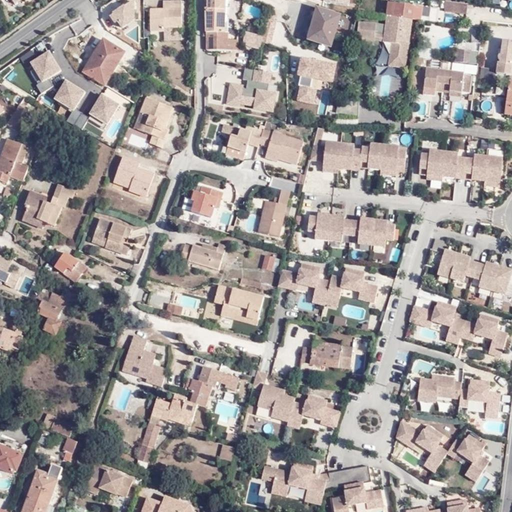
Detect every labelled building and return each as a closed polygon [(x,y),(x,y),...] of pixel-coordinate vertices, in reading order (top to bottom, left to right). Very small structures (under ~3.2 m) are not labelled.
[(185,0),(167,0),(167,8),(154,8),(154,31),(168,31),(168,27),(186,27),(185,0)] [(238,48),(238,38),(228,38),(228,22),(225,22),(219,22),(219,9),(221,9),(221,1),(224,1),(226,1),(226,0),(207,0),(207,10),(206,10),(207,49),(238,48)] [(444,0),(443,12),(466,13),(467,2),(444,0)] [(390,2),(388,17),(413,20),(428,22),(429,17),(430,17),(431,8),(390,2)] [(336,10),(318,5),(308,38),(333,46),(340,23),(349,26),(354,9),(344,6),(342,13),(340,12),(341,9),(336,8),(336,10)] [(245,14),(260,18),(262,10),(247,6),(245,14)] [(263,43),(272,44),(276,17),(267,16),(263,43)] [(408,59),(413,21),(413,20),(388,17),(385,44),(393,45),(391,57),(408,59)] [(246,31),(263,36),(265,28),(243,22),(241,29),(246,31)] [(377,25),(365,24),(363,40),(376,41),(377,25)] [(242,43),(259,48),(263,36),(246,31),(242,43)] [(128,51),(104,37),(82,72),(106,86),(128,51)] [(511,39),(503,38),(501,52),(499,52),(497,70),(508,72),(506,85),(507,85),(511,85),(511,39)] [(456,48),(454,62),(469,63),(471,49),(456,48)] [(50,78),(63,70),(51,50),(31,61),(35,68),(43,82),(50,78)] [(282,67),(282,53),(269,53),(269,67),(282,67)] [(335,82),(338,63),(302,56),(298,74),(302,75),(313,77),(335,82)] [(55,86),(50,78),(43,82),(35,68),(31,71),(39,84),(37,86),(41,94),(55,86)] [(244,84),(230,82),(226,104),(243,107),(244,104),(254,106),(254,109),(274,112),(277,92),(269,91),(270,84),(277,85),(279,74),(245,68),(243,79),(248,80),(247,87),(244,86),(244,84)] [(447,72),(428,69),(426,89),(437,90),(437,92),(444,93),(447,72)] [(466,74),(447,72),(444,93),(452,94),(452,92),(463,94),(464,92),(466,74)] [(313,77),(302,75),(300,85),(301,85),(311,87),(313,77)] [(474,76),(466,75),(464,92),(471,93),(474,76)] [(162,76),(157,83),(182,98),(186,91),(162,76)] [(77,109),(87,91),(66,79),(54,98),(74,110),(76,111),(77,109)] [(315,104),(318,88),(311,87),(301,85),(298,100),(315,104)] [(109,125),(122,104),(103,92),(90,113),(91,114),(108,124),(109,125)] [(154,134),(169,140),(177,118),(173,117),(176,109),(148,98),(137,128),(154,134)] [(360,103),(350,102),(348,111),(359,112),(360,103)] [(17,130),(29,109),(20,103),(8,125),(17,130)] [(89,118),(90,116),(77,109),(76,111),(74,110),(68,119),(83,128),(89,118)] [(358,120),(359,112),(348,111),(347,119),(358,120)] [(108,124),(91,114),(90,116),(89,118),(106,128),(108,124)] [(358,120),(347,119),(345,129),(356,129),(358,120)] [(272,131),(275,121),(269,120),(266,129),(272,131)] [(234,137),(237,127),(232,126),(229,135),(234,137)] [(251,146),(260,148),(261,145),(265,132),(256,129),(255,133),(237,127),(234,137),(230,149),(248,154),(251,146)] [(266,129),(265,132),(261,145),(271,148),(270,151),(282,154),(281,161),(299,166),(307,142),(272,131),(266,129)] [(165,150),(169,140),(154,134),(149,144),(165,150)] [(25,166),(33,145),(11,136),(0,162),(0,170),(1,171),(14,176),(25,180),(30,168),(25,166)] [(271,148),(261,145),(260,148),(258,156),(268,159),(270,151),(271,148)] [(326,149),(315,148),(312,162),(324,163),(323,169),(328,170),(327,174),(339,175),(339,171),(352,172),(353,166),(361,167),(361,164),(369,165),(368,170),(381,172),(381,176),(392,177),(393,173),(397,173),(398,168),(406,168),(407,154),(399,153),(400,149),(384,148),(371,146),(370,151),(362,150),(362,153),(354,152),(355,148),(326,145),(326,149)] [(246,159),(248,155),(248,154),(230,149),(229,154),(246,159)] [(268,159),(280,163),(281,161),(282,154),(270,151),(268,159)] [(422,156),(421,170),(429,171),(428,177),(428,181),(443,182),(444,178),(456,179),(457,174),(465,175),(473,176),(472,181),(485,183),(485,187),(501,188),(504,160),(475,157),(475,161),(459,160),(459,155),(430,153),(430,156),(422,156)] [(133,186),(131,190),(131,192),(148,198),(158,174),(151,171),(150,174),(140,170),(141,168),(143,163),(126,156),(117,180),(133,186)] [(0,177),(12,182),(14,176),(1,171),(0,174),(0,177)] [(116,184),(131,190),(133,186),(117,180),(116,184)] [(213,204),(218,189),(202,184),(200,191),(195,190),(191,199),(195,200),(192,210),(209,216),(213,204)] [(44,195),(38,192),(33,201),(28,199),(25,205),(29,207),(26,213),(48,222),(49,221),(57,224),(64,206),(67,207),(71,198),(74,199),(78,191),(61,185),(54,199),(52,203),(42,199),(44,195)] [(218,205),(223,191),(218,189),(213,204),(218,205)] [(28,199),(33,201),(38,192),(32,190),(28,199)] [(281,205),(274,203),(268,201),(260,232),(282,238),(287,218),(290,207),(293,194),(284,191),(282,200),(281,205)] [(52,203),(54,199),(44,195),(42,199),(52,203)] [(25,216),(47,225),(48,222),(26,213),(25,216)] [(310,219),(308,233),(316,234),(316,239),(343,242),(343,237),(360,239),(359,244),(386,247),(387,241),(394,242),(396,228),(388,227),(389,224),(361,221),(361,225),(345,223),(345,219),(318,217),(318,220),(310,219)] [(136,229),(104,218),(95,242),(108,247),(107,249),(130,257),(135,245),(131,244),(136,229)] [(214,252),(204,249),(191,244),(191,246),(183,243),(178,258),(216,271),(225,247),(216,244),(216,247),(214,252)] [(204,249),(214,252),(216,247),(206,244),(204,249)] [(446,252),(445,256),(432,252),(428,266),(441,269),(439,274),(465,282),(467,277),(482,282),(481,287),(507,294),(511,277),(511,271),(487,265),(486,268),(471,263),(472,260),(446,252)] [(67,253),(57,268),(77,283),(87,269),(67,253)] [(13,262),(0,255),(0,268),(8,272),(13,262)] [(272,271),(274,263),(275,258),(264,256),(261,269),(272,271)] [(300,277),(285,273),(282,282),(281,282),(279,288),(296,292),(298,286),(316,290),(314,298),(327,301),(328,295),(341,298),(343,290),(361,294),(361,292),(369,294),(367,303),(375,305),(379,289),(363,285),(366,275),(347,270),(344,281),(332,278),(331,284),(319,281),(321,271),(302,266),(300,277)] [(231,315),(256,321),(262,295),(218,285),(213,304),(222,306),(219,317),(230,319),(231,315)] [(361,292),(359,301),(367,303),(369,294),(361,292)] [(63,299),(53,295),(49,303),(64,310),(65,308),(73,310),(82,298),(74,297),(66,293),(63,299)] [(328,295),(327,301),(339,304),(341,298),(328,295)] [(327,301),(314,298),(313,304),(325,307),(327,301)] [(60,311),(42,303),(38,315),(49,320),(44,332),(56,337),(60,325),(56,323),(60,311)] [(184,307),(170,303),(168,311),(182,315),(184,307)] [(458,309),(439,304),(436,314),(429,312),(416,308),(411,323),(424,327),(427,318),(434,321),(433,323),(452,328),(449,336),(462,340),(467,323),(455,320),(458,309)] [(230,319),(255,325),(256,321),(231,315),(230,319)] [(479,327),(476,336),(495,341),(492,349),(505,352),(510,336),(498,332),(501,322),(482,316),(479,327)] [(427,318),(424,327),(431,329),(433,323),(434,321),(427,318)] [(479,327),(467,323),(462,340),(474,343),(476,336),(479,327)] [(24,334),(0,325),(0,345),(11,349),(12,346),(19,348),(24,334)] [(462,340),(449,336),(447,342),(460,346),(462,340)] [(144,345),(131,341),(120,373),(144,381),(144,378),(147,379),(145,383),(160,388),(165,372),(150,367),(153,358),(141,354),(144,345)] [(313,351),(304,350),(302,364),(311,365),(311,366),(348,371),(349,366),(358,367),(359,357),(350,356),(350,348),(314,344),(313,351)] [(505,352),(492,349),(491,355),(503,358),(505,352)] [(210,389),(213,390),(215,385),(233,391),(236,379),(202,369),(198,378),(200,379),(198,385),(187,382),(183,392),(176,389),(168,410),(163,408),(164,405),(154,402),(133,462),(146,466),(159,428),(156,427),(158,419),(165,421),(166,418),(178,422),(177,424),(187,427),(188,424),(191,425),(197,408),(205,410),(209,400),(206,399),(210,389)] [(268,377),(258,374),(254,389),(263,392),(259,406),(275,410),(273,417),(302,425),(305,418),(322,423),(321,426),(337,431),(342,415),(326,411),(328,404),(310,398),(307,409),(295,405),(296,401),(279,396),(281,392),(265,388),(268,377)] [(422,381),(419,402),(437,404),(438,398),(462,401),(463,392),(464,386),(456,385),(456,381),(439,378),(439,383),(433,382),(422,381)] [(491,385),(472,382),(471,393),(470,402),(489,404),(487,413),(500,414),(502,397),(490,395),(491,385)] [(462,401),(461,408),(469,409),(470,402),(471,393),(463,392),(462,401)] [(55,417),(46,413),(41,427),(50,430),(55,417)] [(74,425),(56,418),(51,431),(69,437),(74,425)] [(302,425),(290,422),(288,428),(301,431),(302,425)] [(423,437),(403,424),(398,440),(408,446),(413,438),(419,442),(418,444),(418,445),(434,455),(429,462),(440,469),(449,454),(439,448),(445,439),(429,428),(423,437)] [(458,442),(453,450),(459,454),(475,464),(471,472),(481,479),(491,464),(481,457),(487,448),(470,437),(464,446),(458,442)] [(408,446),(414,451),(418,445),(418,444),(419,442),(413,438),(408,446)] [(66,458),(73,461),(77,444),(68,440),(64,451),(68,452),(66,458)] [(234,447),(221,443),(217,460),(230,464),(234,447)] [(25,454),(0,444),(0,470),(12,476),(14,472),(17,473),(25,454)] [(459,454),(453,450),(449,456),(456,460),(459,454)] [(440,469),(429,462),(426,467),(436,474),(440,469)] [(49,511),(50,510),(65,470),(53,465),(49,477),(38,473),(24,511),(49,511)] [(281,473),(277,490),(289,493),(291,485),(310,489),(312,480),(314,470),(295,465),(293,476),(281,473)] [(135,483),(97,467),(88,490),(100,495),(103,490),(120,496),(120,495),(129,498),(135,483)] [(331,483),(328,484),(326,492),(346,488),(365,485),(373,484),(370,468),(330,475),(331,483)] [(481,479),(471,472),(467,477),(478,484),(481,479)] [(320,482),(312,480),(310,489),(308,496),(316,498),(320,482)] [(328,484),(320,482),(316,498),(324,500),(326,492),(328,484)] [(367,496),(365,485),(346,488),(348,499),(336,501),(337,511),(350,511),(350,508),(369,505),(367,496)] [(289,493),(277,490),(275,496),(288,499),(289,493)] [(383,493),(374,494),(377,510),(386,509),(383,493)] [(374,494),(367,496),(369,505),(370,511),(377,510),(374,494)] [(165,505),(151,500),(146,511),(194,511),(192,507),(168,498),(165,505)] [(449,506),(449,511),(482,511),(474,511),(469,511),(468,502),(449,506)]
